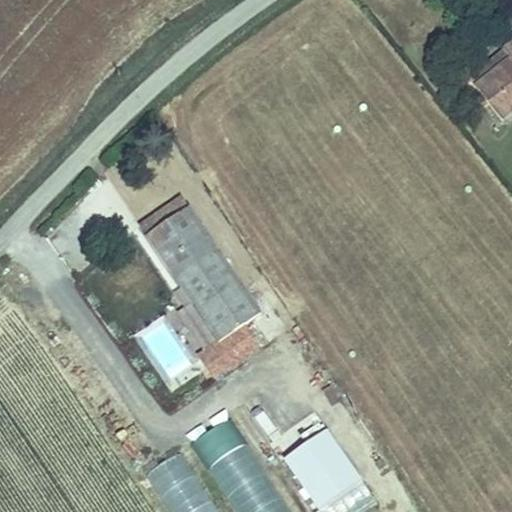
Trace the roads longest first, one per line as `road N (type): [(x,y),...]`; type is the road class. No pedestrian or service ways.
road 1 (track): [(410,511),(286,337),(275,280),(168,121),(141,94)]
road 2 (unclassified): [(0,238),(163,72),(258,0)]
